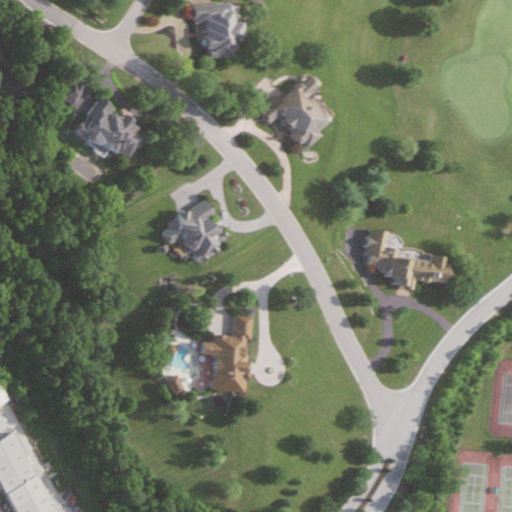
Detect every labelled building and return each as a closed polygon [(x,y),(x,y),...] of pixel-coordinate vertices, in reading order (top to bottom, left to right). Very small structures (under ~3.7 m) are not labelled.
[(187,3),(230,3),(227,55),(201,56),(200,21),(188,21),(187,3)] [(255,109),(305,72),(313,80),(301,93),(323,117),(310,127),(315,134),(304,143),(276,115),(264,121),(255,109)] [(78,130),(125,161),(146,129),(99,98),(78,130)] [(213,214),(203,200),(161,229),(172,245),(180,239),(197,263),(226,244),(208,217),(213,214)] [(365,226),(384,228),(379,244),(444,255),(438,281),(380,275),(364,263),(360,250),(365,226)] [(245,392),(248,316),(233,315),(232,335),(213,334),(213,341),(203,340),(202,354),(214,355),(213,390),(245,392)] [(0,382),(0,406),(12,401),(2,382),(0,382)] [(57,511),(21,431),(0,440),(0,487),(11,511),(57,511)]
